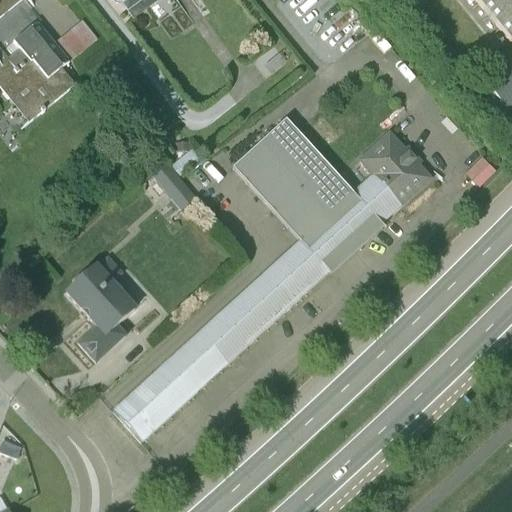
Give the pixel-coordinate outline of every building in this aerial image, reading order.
[(0,0),(0,93),(26,126),(73,88),(60,71),(96,42),(80,23),(52,46),(36,26),(38,24),(20,3),(23,0),(0,0)] [(108,0),(109,3),(115,8),(120,8),(131,23),(162,0),(108,0)] [(409,0),(417,8),(426,0),(409,0)] [(511,0),(471,0),(508,44),(511,41),(511,68),(488,89),(505,110),(511,104),(511,0)] [(110,413),(140,446),(327,275),(330,277),(382,230),(380,228),(400,210),(369,177),(350,194),(285,124),(282,124),(231,171),(296,243),(110,413)] [(405,153),(387,134),(356,162),(400,210),(431,181),(418,167),(421,164),(409,150),(405,153)] [(187,144),(174,145),(175,154),(188,153),(169,169),(178,180),(199,163),(190,152),(188,153),(187,144)] [(196,202),(166,166),(151,180),(181,215),(196,202)] [(131,180),(115,193),(121,201),(138,188),(131,180)] [(121,276),(106,259),(96,268),(94,267),(62,296),(93,331),(76,346),(94,366),(125,338),(117,328),(135,312),(119,294),(121,291),(114,283),(121,276)] [(2,441),(0,448),(0,454),(18,461),(23,449),(2,441)]
